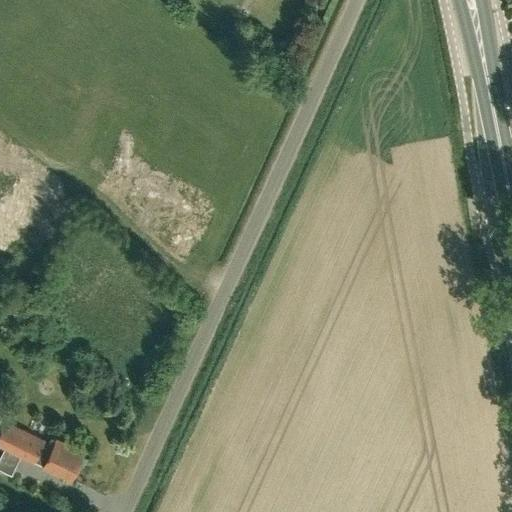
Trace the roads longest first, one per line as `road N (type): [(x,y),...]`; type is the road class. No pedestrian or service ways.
road 1 (unclassified): [(123,511),(357,0)]
road 2 (secondary): [(511,223),(467,0)]
